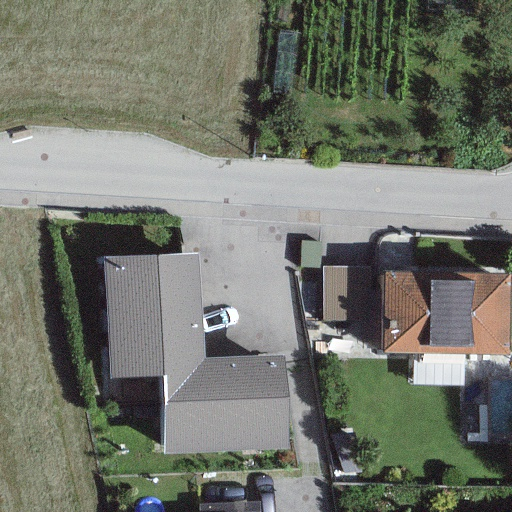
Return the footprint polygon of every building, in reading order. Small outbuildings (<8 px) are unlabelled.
[(204,376),(203,359),(198,253),(102,257),(108,380),(161,378),(204,376)] [(382,272),(382,353),(507,356),(509,275),(382,272)] [(377,329),(378,275),(326,274),(325,328),(377,329)] [(204,376),(161,378),(163,454),(288,450),(283,357),(203,359),(204,376)] [(258,511),(258,502),(197,505),(197,511),(258,511)]
